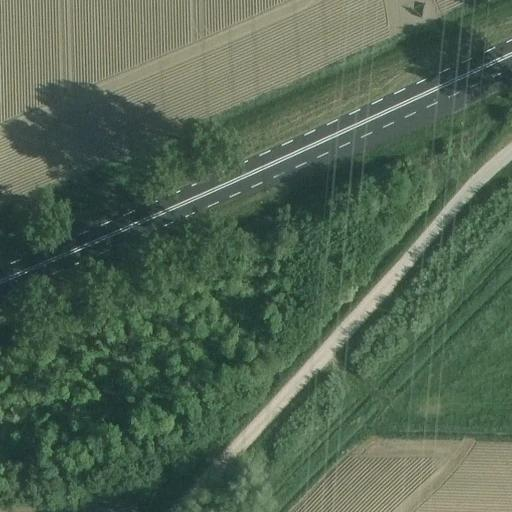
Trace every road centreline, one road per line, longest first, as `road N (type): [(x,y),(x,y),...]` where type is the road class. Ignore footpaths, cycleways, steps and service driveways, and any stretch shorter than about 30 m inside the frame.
road 1 (primary): [(0,282),(511,54)]
road 2 (track): [(177,511),(402,267)]
road 3 (unclassified): [(402,267),(511,150)]
